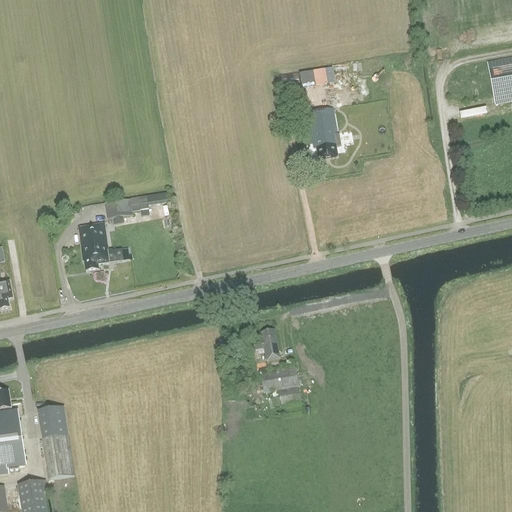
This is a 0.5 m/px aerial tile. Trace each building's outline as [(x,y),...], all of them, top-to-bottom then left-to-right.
[(511,58),(487,63),(495,106),(511,102),(511,58)] [(337,65),(338,73),(354,71),(353,63),(337,65)] [(307,88),(339,83),(336,67),(304,72),(307,88)] [(301,73),(278,77),(281,93),(293,91),(293,89),(301,88),(301,89),(305,89),(302,75),(301,75),(301,73)] [(490,106),(464,112),(465,118),(492,112),(490,106)] [(336,137),(338,137),(333,109),(308,114),(314,149),(317,149),(319,162),(338,159),(335,143),(337,143),(336,137)] [(158,206),(156,196),(129,200),(130,201),(104,205),(107,221),(113,220),(124,218),(133,217),(133,213),(149,211),(149,208),(158,206)] [(95,265),(108,263),(107,254),(108,254),(103,226),(79,230),(84,260),(86,260),(88,271),(96,270),(95,265)] [(122,251),(124,262),(132,261),(131,256),(129,256),(128,250),(122,251)] [(13,299),(9,282),(0,284),(0,311),(10,309),(8,300),(13,299)] [(267,363),(280,360),(274,331),(261,334),(263,344),(252,346),(254,352),(259,351),(259,354),(265,353),(267,363)] [(241,370),(242,374),(248,373),(245,356),(239,357),(241,366),(236,367),(237,371),(241,370)] [(282,407),(301,404),(295,367),(260,374),(264,394),(279,391),(282,407)] [(0,476),(9,475),(8,471),(26,469),(18,413),(12,414),(11,409),(9,392),(0,393),(0,476)] [(38,413),(49,482),(75,478),(64,409),(38,413)] [(46,482),(18,486),(22,511),(47,511),(44,494),(47,493),(46,482)]
